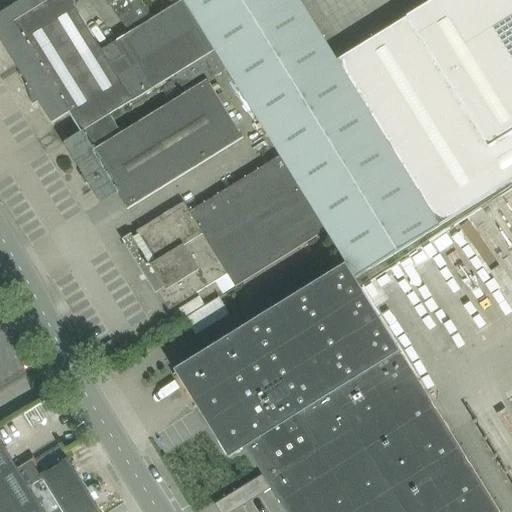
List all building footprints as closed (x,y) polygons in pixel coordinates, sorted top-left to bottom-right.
[(82,132),(110,114),(175,75),(214,50),(184,0),(172,8),(152,20),(130,34),(102,51),(74,6),(75,6),(71,0),(48,0),(47,0),(23,0),(0,14),(0,38),(53,124),(70,114),(82,133),(82,132)] [(139,0),(106,0),(116,15),(130,34),(152,20),(140,0),(139,0)] [(166,0),(172,8),(184,0),(183,0),(166,0)] [(299,0),(184,0),(357,278),(440,227),(440,226),(511,181),(511,0),(437,0),(338,62),(299,0)] [(217,76),(227,70),(214,50),(175,75),(182,87),(212,68),(217,76)] [(82,133),(65,143),(101,201),(116,191),(128,210),(145,199),(241,138),(207,81),(122,134),(110,114),(82,132),(82,133)] [(191,213),(185,204),(137,232),(139,235),(134,238),(132,234),(126,237),(147,271),(146,272),(150,279),(151,278),(159,290),(155,292),(156,294),(157,293),(169,311),(228,275),(236,287),(327,231),(282,157),(191,213)] [(237,452),(239,452),(246,447),(286,511),(500,511),(402,352),(347,265),(175,371),(223,448),(224,449),(225,451),(227,452),(228,452),(230,453),(232,453),(234,453),(236,453),(237,452)] [(186,320),(196,336),(230,315),(220,298),(186,320)] [(0,511),(44,511),(30,488),(0,439),(0,511)] [(33,460),(18,469),(30,488),(44,511),(101,511),(95,502),(100,499),(101,497),(102,494),(103,492),(102,489),(100,487),(97,486),(94,486),(92,486),(87,489),(68,459),(42,475),(33,460)] [(223,511),(269,494),(263,479),(217,498),(223,511)]
